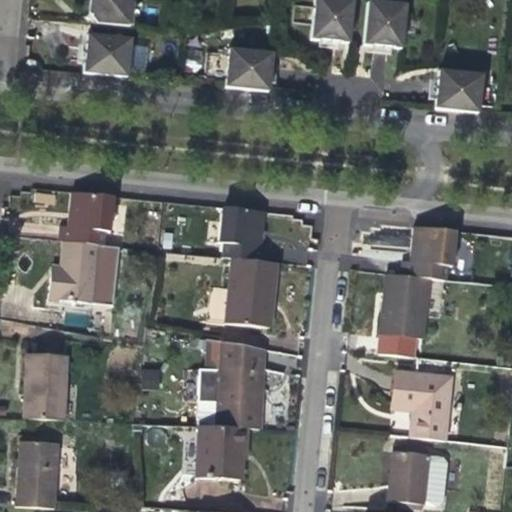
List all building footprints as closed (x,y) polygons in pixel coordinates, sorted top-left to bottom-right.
[(95,22),(129,26),(131,0),(90,0),(88,16),(95,22)] [(331,40),(349,42),(352,5),(315,1),(311,38),(331,40)] [(378,45),(402,48),(406,10),(368,7),(364,44),(378,45)] [(82,72),(126,76),(129,40),(85,36),(83,54),(82,72)] [(132,46),(131,70),(146,70),(147,46),(132,46)] [(271,79),(274,53),(230,49),(226,86),(270,90),(271,79)] [(466,112),(470,74),(440,72),(439,81),(436,109),(466,112)] [(470,74),(466,112),(480,113),(483,76),(470,74)] [(69,231),(106,235),(111,235),(114,207),(108,200),(73,196),(71,215),(69,231)] [(219,245),(224,246),(262,250),(264,234),(266,216),(228,212),(222,215),(219,245)] [(106,235),(69,231),(61,230),(60,244),(63,245),(104,249),(106,235)] [(407,265),(444,269),(450,269),(453,242),(447,236),(410,232),(408,250),(407,265)] [(104,249),(63,245),(60,269),(59,281),(49,280),(47,301),(112,307),(118,250),(104,249)] [(262,250),(224,246),(223,262),(231,262),(268,266),(270,251),(262,250)] [(268,266),(231,262),(225,326),(264,330),(267,302),(272,303),(273,296),(276,267),(268,266)] [(442,285),(444,269),(407,265),(401,264),(399,280),(428,283),(442,285)] [(49,275),(49,280),(59,281),(60,269),(50,268),(49,275)] [(422,342),(428,283),(399,280),(394,280),(391,309),(388,338),(422,342)] [(269,331),(272,303),(267,302),(264,330),(269,331)] [(212,361),(220,362),(221,344),(213,342),(212,361)] [(219,373),(216,430),(246,432),(260,432),(263,393),(265,352),(221,344),(220,362),(219,373)] [(20,356),(19,395),(27,395),(26,421),(62,423),(65,358),(20,356)] [(141,369),(141,386),(158,387),(159,369),(141,369)] [(216,430),(219,373),(199,372),(196,429),(201,429),(216,430)] [(411,441),(446,444),(452,380),(397,375),(395,395),(394,411),(414,413),(411,441)] [(17,421),(26,421),(27,395),(19,395),(18,405),(17,421)] [(408,430),(408,412),(392,412),(392,430),(408,430)] [(245,450),(246,432),(216,430),(201,429),(198,480),(240,482),(241,457),(242,450),(245,450)] [(15,508),(54,511),(59,445),(20,442),(17,475),(15,508)] [(393,447),(392,454),(428,457),(429,450),(393,447)] [(423,507),(428,457),(392,454),(390,478),(387,504),(423,507)] [(428,457),(423,507),(438,508),(443,504),(447,464),(443,458),(428,457)]
